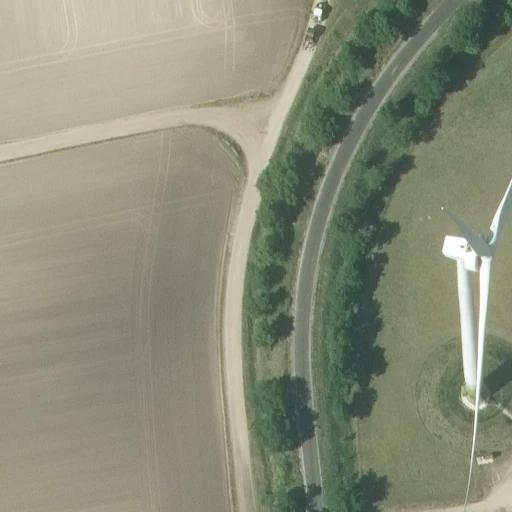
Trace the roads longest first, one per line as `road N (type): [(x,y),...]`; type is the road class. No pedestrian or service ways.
road 1 (track): [(0,158),(235,115),(270,134),(227,304),(245,511)]
road 2 (unclassified): [(454,0),(394,65),(338,156),(309,253),(299,356),(314,511)]
road 3 (track): [(312,0),(270,134)]
